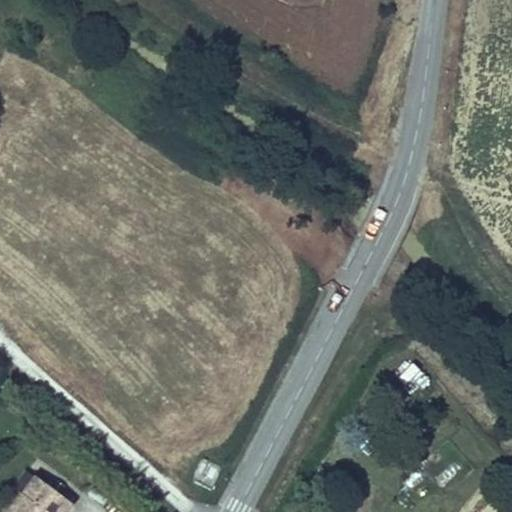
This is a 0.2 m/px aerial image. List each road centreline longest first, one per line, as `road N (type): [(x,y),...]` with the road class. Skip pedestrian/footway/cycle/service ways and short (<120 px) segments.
road 1 (tertiary): [(234,511),(394,209),(411,163),(433,0)]
road 2 (track): [(189,511),(0,343)]
